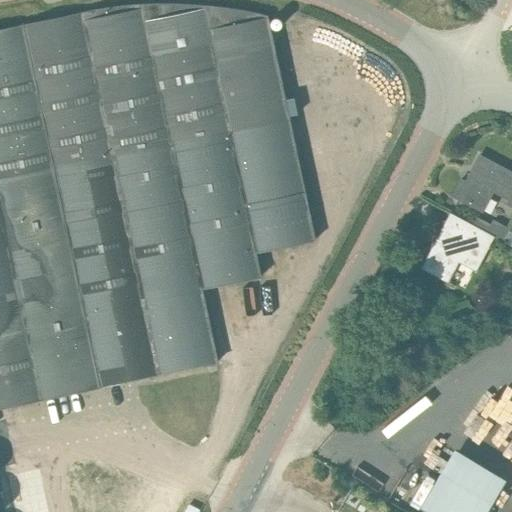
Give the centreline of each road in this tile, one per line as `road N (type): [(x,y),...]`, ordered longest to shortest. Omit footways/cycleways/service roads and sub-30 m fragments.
road 1 (unclassified): [(232,511),(464,68)]
road 2 (unknown): [(8,511),(6,458),(14,445),(50,430),(162,455),(297,511)]
road 3 (unknown): [(279,422),(328,442),(379,447),(511,367)]
road 4 (unclassified): [(464,68),(332,0)]
